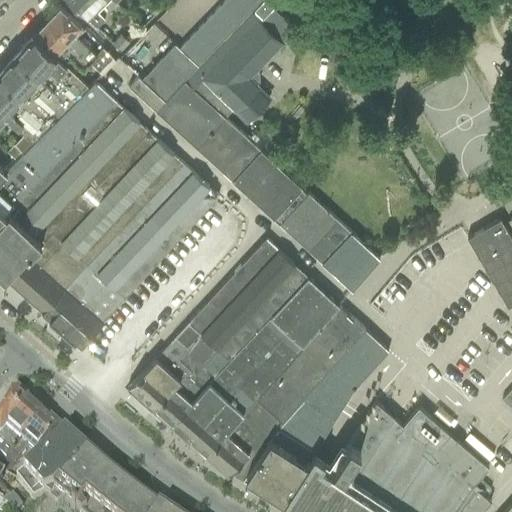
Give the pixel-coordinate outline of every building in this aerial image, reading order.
[(68,0),(96,27),(105,18),(97,11),(95,8),(103,0),(68,0)] [(112,0),(123,10),(123,9),(113,0),(112,0)] [(158,0),(152,0),(146,6),(155,14),(164,5),(158,0)] [(223,0),(220,4),(239,21),(247,12),(233,0),(223,0)] [(233,0),(247,12),(248,11),(249,12),(256,5),(255,4),(251,0),(233,0)] [(278,0),(261,0),(253,9),(262,18),(279,0),(278,0)] [(216,8),(212,12),(230,30),(239,21),(220,4),(216,8)] [(45,20),(89,61),(100,71),(112,58),(101,48),(96,54),(74,32),(81,26),(59,5),(45,20)] [(226,118),(233,110),(258,85),(256,83),(259,80),(259,72),(256,69),(283,43),(295,29),(272,7),(260,20),(258,19),(257,19),(249,12),(248,11),(247,12),(239,21),(230,30),(222,39),(214,48),(206,57),(198,66),(198,65),(186,77),(184,79),(201,95),(222,114),(226,118)] [(212,12),(203,21),(222,39),(230,30),(212,12)] [(45,20),(31,35),(53,55),(63,64),(69,57),(76,63),(82,68),(89,61),(45,20)] [(203,21),(195,30),(214,48),(222,39),(203,21)] [(195,30),(187,38),(206,57),(214,48),(195,30)] [(122,33),(113,43),(120,50),(130,41),(122,33)] [(88,86),(53,55),(31,35),(13,55),(69,106),(88,86)] [(187,38),(178,47),(198,65),(198,66),(206,57),(187,38)] [(186,77),(198,65),(178,47),(174,43),(162,56),(186,77)] [(0,111),(6,117),(32,141),(69,106),(13,55),(0,69),(0,111)] [(162,56),(152,67),(175,89),(184,79),(186,77),(162,56)] [(141,79),(164,100),(175,89),(152,67),(141,79)] [(137,76),(129,84),(156,109),(164,100),(141,79),(137,76)] [(155,110),(173,126),(201,95),(184,79),(175,89),(164,100),(156,109),(155,110)] [(0,218),(114,99),(94,80),(88,86),(69,106),(32,141),(23,151),(15,159),(8,165),(0,173),(0,218)] [(173,126),(194,145),(222,114),(201,95),(173,126)] [(0,273),(3,276),(24,252),(28,255),(148,130),(114,99),(0,218),(0,273)] [(194,145),(232,180),(260,149),(226,118),(222,114),(194,145)] [(3,276),(42,311),(64,287),(180,160),(148,130),(28,255),(24,252),(3,276)] [(16,144),(8,152),(15,159),(23,151),(16,144)] [(260,149),(232,180),(273,218),(302,187),(260,149)] [(64,287),(42,311),(80,345),(153,265),(218,195),(180,160),(64,287)] [(302,187),(273,218),(279,223),(308,250),(337,219),(307,192),(302,187)] [(217,254),(247,226),(222,200),(192,227),(217,254)] [(467,237),(477,254),(507,305),(511,302),(511,238),(500,218),(467,237)] [(308,250),(322,262),(350,231),(337,219),(308,250)] [(350,231),(322,262),(337,276),(352,289),(379,257),(350,231)] [(187,321),(199,332),(217,349),(295,264),(265,237),(187,321)] [(151,408),(168,424),(198,391),(229,359),(230,360),(272,318),(309,277),(295,264),(217,349),(190,378),(189,377),(181,376),(151,408)] [(171,424),(203,454),(243,412),(302,345),(339,304),(309,277),(272,318),(230,360),(229,359),(198,391),(168,424),(170,425),(171,424)] [(234,466),(244,475),(275,426),(366,329),(339,304),(302,345),(243,412),(203,454),(206,456),(207,455),(225,471),(225,473),(227,474),(234,466)] [(187,321),(174,335),(127,386),(151,408),(181,376),(189,377),(190,378),(217,349),(199,332),(187,321)] [(282,499),(284,501),(295,484),(315,452),(312,450),(352,387),(374,363),(387,349),(385,347),(366,329),(275,426),(244,475),(245,475),(244,477),(251,482),(252,480),(256,474),(261,477),(258,484),(282,499)] [(511,387),(502,399),(511,408),(511,387)] [(26,403),(16,394),(11,395),(0,413),(0,435),(4,430),(3,429),(26,403)] [(480,511),(491,501),(485,496),(472,485),(478,478),(488,466),(418,406),(402,424),(376,401),(333,464),(324,459),(315,452),(295,484),(284,501),(293,506),(302,511),(480,511)] [(4,430),(0,435),(0,445),(2,447),(10,454),(42,417),(26,403),(3,429),(4,430)] [(42,417),(4,460),(5,461),(12,467),(27,450),(34,457),(49,443),(55,437),(59,433),(42,417)] [(43,496),(48,491),(83,454),(62,435),(56,443),(53,446),(14,481),(32,502),(43,496)] [(2,447),(0,449),(0,456),(4,460),(10,454),(2,447)] [(48,491),(61,501),(55,506),(57,508),(64,503),(70,508),(68,509),(71,511),(73,511),(74,511),(156,511),(84,455),(83,455),(84,454),(83,454),(48,491)] [(5,461),(0,466),(0,471),(5,475),(12,467),(5,461)] [(0,504),(12,511),(16,511),(20,509),(21,508),(11,496),(7,499),(0,490),(0,489),(0,479),(1,477),(0,476),(0,504)]
